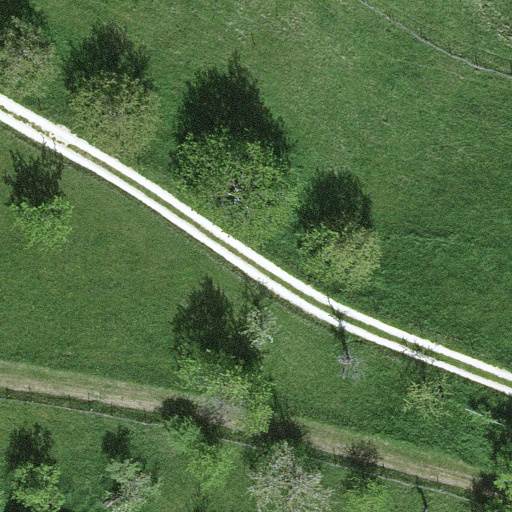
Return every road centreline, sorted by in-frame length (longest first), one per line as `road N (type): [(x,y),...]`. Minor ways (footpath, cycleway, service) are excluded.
road 1 (track): [(0,109),(167,199),(307,301),(511,388)]
road 2 (track): [(511,496),(294,439),(0,383)]
